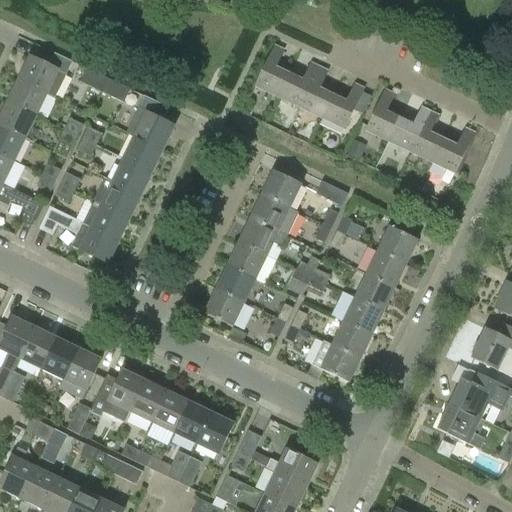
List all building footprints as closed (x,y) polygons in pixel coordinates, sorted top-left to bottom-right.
[(275,46),(266,63),(255,86),(278,97),(289,74),(275,67),(283,50),(275,46)] [(19,81),(47,95),(55,99),(66,76),(30,58),(19,81)] [(289,74),(278,97),(299,108),(319,68),(311,63),(302,81),(289,74)] [(319,68),(299,108),(321,119),(332,95),(319,89),(327,72),(319,68)] [(87,70),(80,83),(102,94),(108,80),(87,70)] [(123,104),(130,90),(108,80),(102,94),(123,104)] [(47,95),(19,81),(8,104),(36,118),(47,95)] [(354,85),(346,102),(332,95),(321,119),(343,130),(363,89),(354,85)] [(385,91),(377,108),(365,131),(388,142),(399,119),(386,112),(394,95),(385,91)] [(36,118),(8,104),(0,120),(0,128),(25,141),(34,145),(40,132),(31,128),(36,118)] [(410,153),(430,112),(421,108),(413,125),(399,119),(388,142),(410,153)] [(175,128),(146,114),(138,110),(126,134),(135,138),(163,152),(175,128)] [(432,163),(443,140),(429,134),(438,116),(430,112),(410,153),(432,163)] [(83,126),(70,119),(64,131),(77,138),(83,126)] [(25,141),(0,128),(0,156),(14,163),(25,141)] [(102,135),(89,129),(83,141),(96,147),(102,135)] [(465,130),(457,147),(443,140),(432,163),(455,174),(474,134),(465,130)] [(66,160),(72,149),(77,138),(64,131),(52,154),(66,160)] [(124,161),(152,174),(163,152),(135,138),(124,161)] [(77,151),(90,158),(96,147),(83,141),(77,151)] [(358,163),(362,154),(350,148),(346,158),(358,163)] [(14,163),(0,156),(0,184),(3,186),(14,163)] [(152,174),(124,161),(113,183),(141,197),(152,174)] [(61,172),(47,165),(42,177),(55,183),(61,172)] [(262,195),(289,209),(301,184),(273,171),(262,195)] [(80,181),(66,174),(61,186),(74,192),(80,181)] [(36,188),(49,195),(55,183),(42,177),(36,188)] [(93,201),(131,219),(141,197),(113,183),(104,179),(93,201)] [(315,195),(341,208),(347,195),(321,183),(315,195)] [(44,206),(31,199),(3,186),(0,184),(0,203),(8,207),(10,202),(26,209),(20,221),(34,228),(44,206)] [(55,197),(69,204),(74,192),(61,186),(55,197)] [(289,209),(262,195),(250,219),(287,237),(298,214),(289,210),(289,209)] [(131,219),(93,201),(82,224),(120,242),(131,219)] [(53,237),(58,226),(77,236),(71,248),(80,252),(108,265),(120,242),(82,224),(50,209),(39,230),(53,237)] [(339,215),(330,211),(323,225),(332,229),(339,215)] [(352,222),(344,217),(337,232),(345,236),(352,222)] [(287,237),(250,219),(239,243),(267,256),(273,244),(282,248),(287,237)] [(315,241),(324,245),(332,229),(323,225),(315,241)] [(378,252),(406,265),(417,241),(389,227),(378,252)] [(329,247),(338,251),(345,236),(337,232),(329,247)] [(267,256),(239,243),(227,266),(255,280),(267,256)] [(366,275),(394,289),(406,265),(378,252),(366,275)] [(307,266),(300,263),(296,271),(311,278),(315,270),(319,261),(311,258),(307,266)] [(255,280),(227,266),(216,290),(244,303),(255,280)] [(330,277),(315,270),(311,278),(326,285),(330,277)] [(296,271),(292,279),(299,283),(307,286),(311,278),(296,271)] [(355,299),(383,312),(394,289),(366,275),(355,299)] [(311,278),(307,286),(322,293),(326,285),(311,278)] [(302,296),(304,292),(307,286),(299,283),(295,293),(297,294),(299,295),(302,296)] [(511,286),(507,284),(495,309),(511,316),(511,286)] [(244,303),(216,290),(204,314),(232,328),(244,303)] [(383,312),(355,299),(343,322),(371,336),(383,312)] [(293,309),(284,305),(277,319),(286,324),(293,309)] [(307,316),(298,312),(291,326),(300,330),(307,316)] [(35,329),(12,319),(8,328),(0,324),(0,350),(8,355),(2,368),(14,373),(20,360),(35,329)] [(270,335),(279,339),(286,324),(277,319),(270,335)] [(332,346),(360,359),(371,336),(343,322),(332,346)] [(498,335),(485,329),(471,358),(498,371),(508,350),(511,352),(511,328),(502,324),(498,335)] [(284,341),(293,346),(300,330),(291,326),(284,341)] [(35,329),(20,360),(42,371),(57,340),(35,329)] [(57,340),(42,371),(63,381),(64,382),(79,350),(57,340)] [(360,359),(332,346),(323,342),(307,376),(318,381),(322,371),(348,383),(360,359)] [(82,401),(101,361),(79,350),(64,382),(63,381),(59,390),(82,401)] [(0,398),(2,399),(14,373),(2,368),(0,371),(0,398)] [(131,414),(145,383),(123,372),(118,382),(107,377),(91,410),(90,413),(101,418),(103,414),(125,425),(130,413),(131,414)] [(14,373),(2,399),(13,404),(25,379),(14,373)] [(511,390),(477,373),(472,384),(461,379),(449,404),(481,420),(487,408),(502,415),(510,398),(511,399),(511,390)] [(145,383),(131,414),(152,424),(167,393),(145,383)] [(167,393),(152,424),(174,435),(189,404),(167,393)] [(32,413),(46,420),(51,409),(38,402),(32,413)] [(189,404),(174,435),(196,445),(211,415),(189,404)] [(481,420),(449,404),(437,429),(480,450),(485,440),(475,434),(481,420)] [(90,413),(91,410),(79,405),(67,430),(79,436),(90,413)] [(211,415),(196,445),(218,456),(233,425),(211,415)] [(48,444),(54,430),(32,420),(26,433),(48,444)] [(81,436),(92,441),(95,435),(92,430),(86,427),(81,436)] [(54,430),(48,444),(60,450),(67,437),(54,430)] [(237,453),(250,459),(261,437),(248,430),(237,453)] [(511,434),(510,434),(498,459),(497,458),(488,477),(500,483),(509,464),(511,457),(511,434)] [(80,456),(93,463),(99,452),(85,445),(80,456)] [(126,445),(121,456),(134,462),(139,452),(126,445)] [(23,463),(27,453),(18,449),(0,485),(0,490),(21,500),(36,469),(23,463)] [(276,471),(307,486),(318,465),(286,450),(276,471)] [(114,476),(120,462),(99,452),(93,463),(101,470),(114,476)] [(147,468),(152,457),(139,452),(134,462),(147,468)] [(178,483),(190,458),(179,453),(166,478),(178,483)] [(250,459),(237,453),(231,465),(244,472),(250,459)] [(190,458),(178,483),(189,489),(202,464),(190,458)] [(120,462),(114,476),(136,487),(143,473),(120,462)] [(36,469),(21,500),(43,511),(58,480),(36,469)] [(307,486),(276,471),(265,493),(297,508),(307,486)] [(58,480),(43,511),(45,511),(69,511),(80,490),(58,480)] [(222,485),(216,497),(215,498),(227,504),(233,491),(222,485)] [(80,490),(69,511),(96,511),(102,501),(80,490)] [(295,511),(297,508),(265,493),(256,511),(295,511)] [(193,511),(194,511),(223,511),(199,500),(193,511)] [(102,501),(96,511),(124,511),(102,501)]
